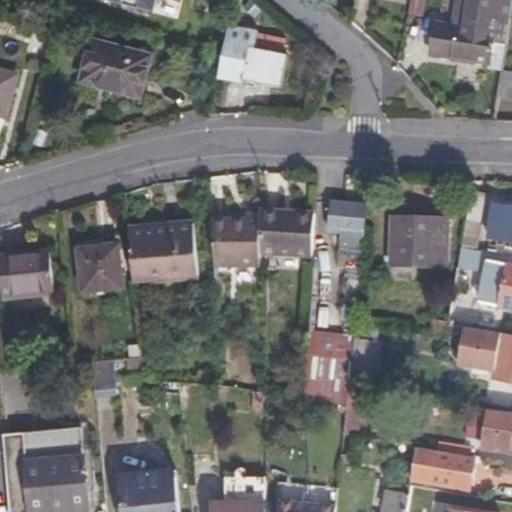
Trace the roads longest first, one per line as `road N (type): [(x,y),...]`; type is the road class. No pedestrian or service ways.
road 1 (residential): [(358,146),(217,142),(121,157),(0,194)]
road 2 (residential): [(283,0),(345,49),(360,79),(358,146)]
road 3 (residential): [(511,151),(358,146)]
